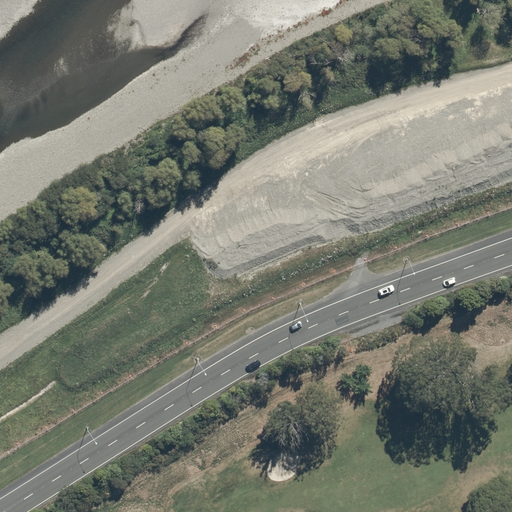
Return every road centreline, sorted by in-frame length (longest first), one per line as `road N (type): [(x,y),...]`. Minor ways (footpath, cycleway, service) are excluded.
road 1 (secondary): [(4,511),(274,344),(511,251)]
road 2 (unknown): [(382,102),(386,173),(359,272),(358,307)]
